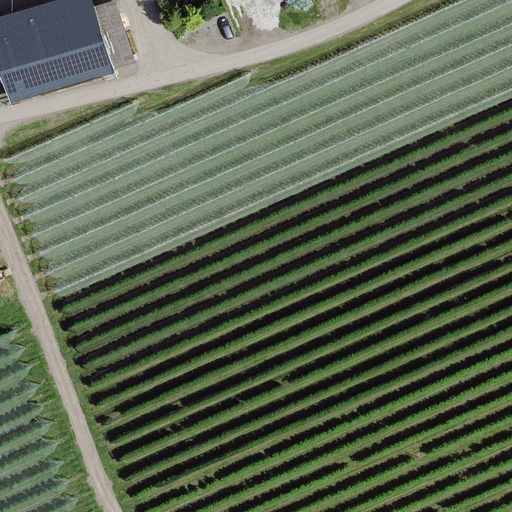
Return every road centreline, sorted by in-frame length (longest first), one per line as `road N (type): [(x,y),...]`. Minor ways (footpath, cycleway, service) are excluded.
road 1 (unclassified): [(0,121),(304,45),(398,0)]
road 2 (track): [(0,215),(112,511)]
